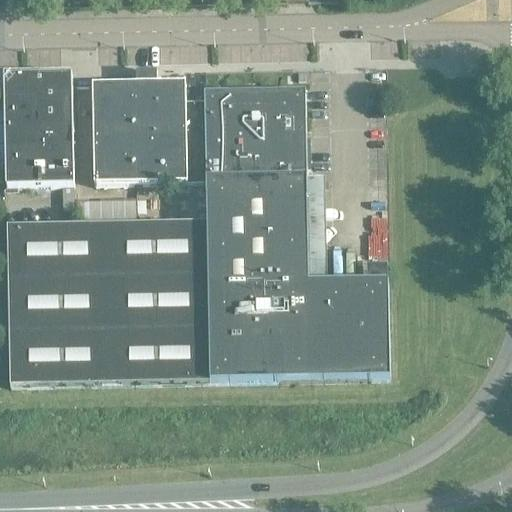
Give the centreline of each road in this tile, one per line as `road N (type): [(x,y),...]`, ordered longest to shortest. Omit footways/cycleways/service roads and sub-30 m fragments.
road 1 (tertiary): [(511,350),(494,389),(459,430),(381,476),(0,509)]
road 2 (unclassified): [(0,34),(403,27)]
